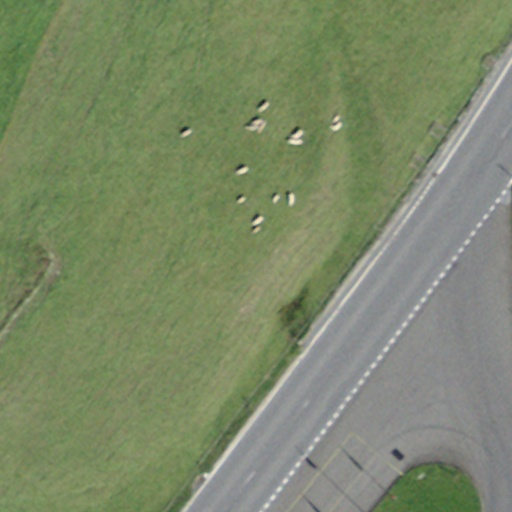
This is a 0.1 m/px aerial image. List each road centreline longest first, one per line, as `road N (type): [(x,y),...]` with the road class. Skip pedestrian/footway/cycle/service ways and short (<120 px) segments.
road 1 (secondary): [(511,119),(440,233),(230,511)]
road 2 (track): [(347,70),(370,161),(363,201),(274,338),(279,447)]
